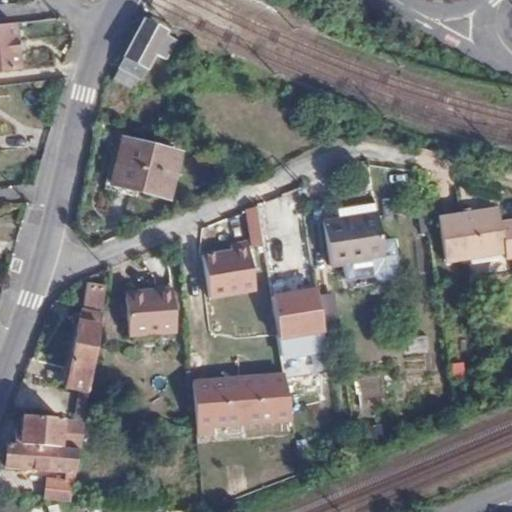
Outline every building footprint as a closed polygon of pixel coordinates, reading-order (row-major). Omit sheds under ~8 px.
[(0,71),(29,69),(25,21),(0,23),(0,71)] [(164,35),(140,22),(119,58),(123,61),(112,82),(125,89),(131,80),(134,81),(141,70),(143,71),(164,35)] [(165,199),(177,153),(120,140),(108,185),(165,199)] [(254,206),(255,210),(259,235),(277,232),(273,199),(254,206)] [(502,253),(494,208),(435,218),(444,264),(502,253)] [(255,210),(245,214),(249,238),(202,246),(205,282),(241,278),(239,258),(252,256),(252,262),(263,261),(259,235),(255,210)] [(384,260),(376,216),(325,225),(333,268),(384,260)] [(270,299),(276,339),(322,333),(316,303),(311,274),(304,276),(306,292),(270,299)] [(170,292),(153,293),(153,299),(121,300),(123,338),(172,338),(170,292)] [(185,300),(186,321),(210,319),(208,297),(185,300)] [(334,300),(316,303),(322,333),(338,329),(334,300)] [(88,392),(99,318),(76,315),(67,370),(62,370),(60,388),(88,392)] [(186,390),(192,437),(288,426),(282,378),(186,390)] [(17,445),(78,452),(83,424),(21,416),(17,445)] [(64,480),(73,481),(78,452),(17,445),(6,443),(5,452),(3,468),(64,475),(64,480)]
